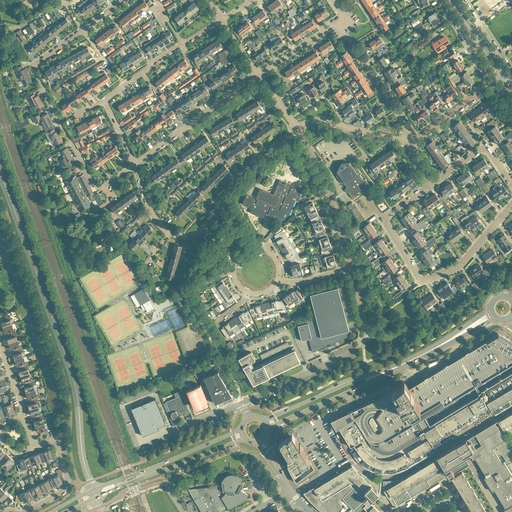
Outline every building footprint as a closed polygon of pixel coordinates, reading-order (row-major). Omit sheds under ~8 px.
[(95,7),(91,1),(89,0),(86,0),(84,2),(85,4),(90,11),(95,7)] [(283,4),(279,0),(275,0),(273,2),(279,11),(281,13),(283,11),(281,9),(280,7),(283,4)] [(373,4),(370,0),(368,0),(364,3),(368,8),(373,4)] [(144,10),(152,4),(149,1),(146,3),(144,1),(139,5),(144,10)] [(90,11),(85,4),(84,2),(81,4),(83,7),(81,8),(80,7),(76,10),(80,14),(83,12),(85,14),(90,11)] [(199,9),(193,2),(188,6),(194,13),(199,9)] [(279,11),(273,2),(268,6),(269,9),(268,10),(271,13),(275,10),(277,12),(279,11)] [(378,8),(377,7),(377,6),(375,7),(373,4),(368,8),(371,13),(378,8)] [(137,12),(139,14),(141,12),(144,15),(146,13),(144,10),(139,5),(134,9),(137,12)] [(380,10),(379,10),(381,8),(379,5),(377,7),(378,8),(371,13),(374,18),(380,14),(378,12),(380,10)] [(194,13),(188,6),(184,10),(189,16),(190,18),(193,15),(192,14),(194,13)] [(329,14),(325,8),(324,6),(318,10),(320,11),(324,18),(329,14)] [(179,9),(182,12),(179,14),(185,20),(189,16),(184,10),(182,7),(179,9)] [(137,12),(134,9),(129,13),(134,18),(139,14),(137,12)] [(267,16),(263,10),(258,13),(262,20),(264,22),(269,18),(267,16)] [(324,18),(320,11),(315,15),(319,21),(324,18)] [(179,14),(178,12),(173,16),(180,24),(185,20),(179,14)] [(425,23),(437,17),(435,12),(427,16),(428,18),(426,20),(425,21),(426,22),(425,23)] [(134,18),(129,13),(124,17),(129,22),(130,24),(133,22),(132,21),(135,19),(134,18)] [(262,20),(258,13),(252,17),(257,23),(262,20)] [(383,19),(385,18),(384,17),(384,16),(382,17),(380,14),(374,18),(378,23),(383,19)] [(63,17),(61,15),(58,18),(59,19),(61,21),(65,26),(70,22),(66,17),(65,17),(64,15),(63,17)] [(129,22),(124,17),(119,21),(124,26),(126,24),(127,26),(130,24),(129,22)] [(438,22),(440,21),(437,17),(425,23),(426,26),(432,23),(434,27),(439,24),(438,22)] [(384,31),(389,28),(385,22),(387,20),(386,19),(385,18),(383,19),(378,23),(381,28),(384,31)] [(422,24),(418,18),(411,23),(414,27),(414,26),(417,30),(424,26),(422,24)] [(61,21),(59,19),(55,23),(56,25),(61,30),(65,26),(61,21)] [(307,24),(311,30),(316,26),(312,20),(309,22),(308,20),(305,22),(307,24)] [(252,27),(248,21),(242,25),(247,31),(252,27)] [(311,30),(307,24),(305,22),(303,23),(304,25),(301,27),(305,33),(311,30)] [(61,30),(56,25),(55,23),(52,25),(54,27),(52,29),(56,34),(61,30)] [(120,29),(115,24),(110,28),(115,33),(117,36),(120,33),(118,30),(120,29)] [(247,31),(242,25),(237,29),(241,35),(247,31)] [(56,34),(52,29),(50,26),(47,28),(49,31),(47,33),(52,38),(56,34)] [(420,34),(426,29),(424,26),(417,30),(420,34)] [(305,33),(301,27),(296,30),(300,37),(305,33)] [(115,33),(110,28),(105,32),(110,37),(115,33)] [(300,37),(296,30),(291,34),(295,40),(300,37)] [(165,32),(160,35),(161,37),(166,45),(171,41),(169,38),(172,36),(169,31),(166,33),(165,32)] [(52,38),(47,33),(46,32),(43,34),(42,33),(40,34),(47,42),(52,38)] [(110,37),(105,32),(100,36),(105,41),(110,37)] [(47,42),(40,34),(38,36),(40,39),(38,41),(42,46),(47,42)] [(161,37),(160,35),(159,35),(154,38),(161,48),(166,45),(161,37)] [(105,41),(100,36),(95,40),(101,48),(107,43),(105,41)] [(385,44),(383,42),(380,36),(374,40),(384,53),(385,53),(388,51),(386,48),(384,49),(381,46),(385,44)] [(284,43),(281,38),(277,40),(276,37),(273,39),(275,41),(279,47),(284,43)] [(446,47),(444,45),(448,42),(445,37),(440,39),(437,40),(437,41),(432,44),(434,46),(435,46),(439,52),(438,52),(446,47)] [(36,38),(34,40),(36,43),(34,45),(38,50),(42,46),(38,41),(36,38)] [(152,40),(149,41),(156,51),(161,48),(154,38),(152,40)] [(217,49),(225,44),(222,40),(220,41),(218,39),(213,43),(217,49)] [(279,47),(275,41),(273,39),(271,40),(273,43),(270,45),(269,43),(266,45),(269,50),(272,48),(273,51),(279,47)] [(334,46),(330,40),(324,44),(328,50),(334,46)] [(384,53),(374,40),(369,43),(371,45),(369,47),(372,51),(377,48),(379,52),(377,54),(378,57),(384,53)] [(417,43),(414,40),(406,45),(409,49),(417,43)] [(150,54),(156,51),(149,41),(144,45),(150,54)] [(255,46),(252,42),(248,45),(249,48),(252,46),(253,49),(254,48),(256,52),(253,54),(258,61),(263,57),(256,46),(255,46)] [(38,50),(34,45),(32,43),(27,47),(33,54),(38,50)] [(217,49),(213,43),(208,46),(212,52),(217,49)] [(328,50),(324,44),(319,47),(323,53),(328,50)] [(268,54),(267,52),(269,50),(266,45),(264,46),(265,49),(262,51),(258,45),(256,46),(263,57),(268,54)] [(214,55),(212,52),(208,46),(203,50),(207,56),(210,54),(212,57),(214,55)] [(90,53),(87,47),(82,50),(85,56),(90,53)] [(86,58),(85,56),(82,50),(77,53),(79,57),(80,59),(81,61),(84,59),(85,61),(87,60),(86,58)] [(207,56),(203,50),(198,53),(202,59),(207,56)] [(448,59),(456,54),(453,50),(449,53),(447,51),(440,56),(437,59),(439,61),(442,59),(443,60),(447,57),(448,59)] [(145,58),(140,51),(135,54),(140,61),(145,58)] [(350,57),(346,51),(341,55),(342,58),(340,59),(341,60),(342,62),(350,57)] [(220,60),(228,54),(226,52),(220,57),(218,58),(220,60)] [(320,58),(316,52),(311,55),(315,61),(320,58)] [(79,57),(77,53),(71,56),(74,62),(80,59),(79,57)] [(198,53),(193,57),(198,64),(203,61),(202,59),(198,53)] [(140,61),(135,54),(130,57),(135,64),(140,61)] [(315,61),(311,55),(306,58),(310,65),(315,61)] [(74,62),(71,56),(66,58),(69,64),(72,63),(74,66),(76,65),(74,62)] [(135,64),(130,57),(125,60),(129,68),(135,64)] [(350,57),(342,62),(343,63),(343,64),(345,62),(347,65),(353,62),(350,57)] [(388,64),(383,57),(377,61),(382,68),(388,64)] [(71,68),(69,64),(66,58),(61,61),(64,67),(67,66),(68,69),(71,68)] [(121,60),(122,62),(120,64),(122,67),(121,68),(121,69),(122,70),(123,71),(124,70),(124,71),(129,68),(125,60),(123,58),(121,60)] [(310,65),(306,58),(300,62),(305,68),(306,70),(311,67),(310,65)] [(191,68),(184,59),(179,63),(184,69),(186,72),(191,68)] [(61,61),(60,60),(55,63),(55,64),(59,70),(61,69),(63,72),(66,71),(64,67),(61,61)] [(461,64),(458,60),(453,63),(453,62),(449,65),(448,63),(443,66),(446,70),(454,64),(458,71),(462,68),(464,67),(462,63),(461,64)] [(238,70),(236,67),(237,65),(234,61),(232,62),(234,65),(229,68),(233,74),(238,70)] [(305,68),(300,62),(295,65),(299,71),(305,68)] [(356,67),(356,66),(353,62),(347,65),(349,68),(347,70),(348,70),(349,72),(356,67)] [(184,69),(179,63),(175,67),(179,73),(184,69)] [(59,70),(55,64),(50,67),(53,73),(56,72),(58,75),(61,74),(59,70)] [(31,81),(29,75),(28,75),(25,68),(23,69),(21,65),(18,67),(16,68),(15,69),(16,73),(18,72),(24,84),(31,81)] [(298,75),(296,73),(299,71),(295,65),(290,69),(294,75),(295,77),(298,75)] [(53,73),(50,67),(45,70),(46,73),(43,74),(46,80),(49,78),(50,79),(55,76),(53,73)] [(179,73),(175,67),(170,71),(174,77),(176,78),(181,74),(179,73)] [(360,72),(357,67),(356,67),(349,72),(350,73),(349,73),(350,74),(352,73),(354,75),(360,72)] [(233,74),(229,68),(224,72),(228,78),(233,74)] [(294,75),(290,69),(285,72),(289,78),(294,75)] [(394,74),(390,69),(385,72),(389,78),(394,74)] [(174,77),(170,71),(165,75),(170,81),(174,77)] [(470,76),(467,71),(461,75),(462,77),(464,80),(470,76)] [(228,78),(224,72),(219,76),(223,81),(228,78)] [(363,77),(360,72),(354,75),(357,80),(362,77),(363,77)] [(397,72),(394,74),(389,78),(392,83),(397,79),(396,77),(398,75),(397,72)] [(452,80),(454,82),(462,77),(461,75),(460,76),(458,73),(451,78),(452,80)] [(110,79),(106,74),(101,77),(105,83),(110,79)] [(328,86),(324,81),(326,79),(323,74),(320,75),(321,77),(318,78),(321,83),(318,84),(322,90),(328,86)] [(165,75),(160,79),(165,84),(166,86),(168,84),(167,83),(170,81),(165,75)] [(218,85),(214,79),(211,75),(209,77),(212,81),(209,83),(213,89),(218,85)] [(223,81),(219,76),(214,79),(218,85),(223,81)] [(405,78),(399,82),(401,84),(396,88),(398,92),(400,95),(407,90),(405,87),(404,88),(402,85),(410,80),(408,76),(406,78),(405,78)] [(470,76),(464,80),(456,86),(460,91),(463,89),(461,86),(466,82),(468,86),(468,85),(469,87),(472,85),(471,84),(474,82),(470,76)] [(105,83),(101,77),(96,81),(100,86),(105,83)] [(361,85),(366,82),(363,77),(362,77),(357,80),(355,82),(356,83),(358,87),(361,85)] [(165,84),(160,79),(155,83),(160,88),(165,84)] [(100,86),(96,81),(91,84),(95,90),(100,86)] [(209,88),(205,82),(198,87),(204,95),(209,92),(207,89),(209,88)] [(369,86),(366,82),(361,85),(364,90),(370,87),(369,86)] [(458,94),(454,88),(454,89),(453,88),(450,83),(445,87),(453,97),(458,94)] [(95,90),(91,84),(87,88),(90,93),(95,90)] [(453,97),(445,87),(444,85),(442,87),(445,91),(442,94),(448,101),(453,97)] [(318,93),(314,86),(310,88),(308,86),(305,88),(310,94),(311,93),(313,96),(318,93)] [(157,96),(153,89),(152,90),(150,87),(144,90),(148,97),(151,95),(153,98),(157,96)] [(204,95),(198,87),(195,89),(197,91),(194,93),(199,99),(204,95)] [(367,95),(373,92),(370,87),(364,90),(362,92),(363,93),(363,94),(365,92),(367,95)] [(90,93),(87,88),(82,91),(86,97),(90,93)] [(148,97),(144,90),(142,91),(142,90),(138,92),(139,93),(143,100),(148,97)] [(335,100),(345,93),(344,91),(340,93),(338,90),(332,94),(335,100)] [(435,98),(434,98),(428,90),(427,92),(431,97),(438,107),(443,103),(435,92),(432,94),(435,98)] [(81,100),(86,97),(82,91),(79,94),(77,92),(75,93),(77,95),(81,100)] [(307,100),(304,94),(300,96),(297,92),(292,96),(296,102),(299,100),(301,104),(307,100)] [(143,100),(139,93),(134,97),(138,103),(143,100)] [(194,103),(199,99),(194,93),(189,97),(194,103)] [(345,101),(343,97),(347,95),(345,93),(335,100),(339,105),(345,101)] [(413,102),(411,100),(416,97),(413,93),(409,96),(408,95),(403,99),(407,106),(413,102)] [(43,106),(38,95),(35,97),(34,94),(28,97),(33,106),(34,106),(36,110),(43,106)] [(194,103),(189,97),(187,94),(185,95),(187,98),(184,100),(189,106),(194,103)] [(81,100),(77,95),(72,98),(76,104),(81,100)] [(76,104),(72,98),(70,96),(66,100),(67,102),(71,107),(76,104)] [(138,103),(134,97),(129,100),(132,106),(138,103)] [(438,107),(431,97),(429,99),(432,103),(429,105),(433,111),(438,107)] [(132,106),(129,100),(123,103),(127,109),(132,106)] [(189,106),(184,100),(179,104),(184,110),(189,106)] [(495,108),(489,100),(484,103),(490,112),(495,108)] [(261,107),(257,101),(252,104),(256,110),(261,107)] [(71,107),(67,102),(62,106),(66,111),(71,107)] [(127,109),(123,103),(118,106),(122,113),(127,109)] [(352,112),(350,110),(354,107),(352,103),(344,108),(345,109),(343,111),(346,115),(347,118),(350,116),(349,114),(352,112)] [(485,115),(490,112),(484,103),(479,107),(485,115)] [(184,110),(179,104),(174,108),(179,114),(184,110)] [(256,110),(252,104),(247,107),(251,113),(256,110)] [(417,108),(416,107),(414,105),(410,108),(413,112),(415,110),(419,115),(414,119),(416,122),(418,120),(420,122),(425,119),(417,108)] [(385,112),(382,107),(381,106),(379,108),(379,107),(375,109),(376,111),(379,116),(385,112)] [(430,115),(426,110),(423,112),(418,106),(416,107),(417,108),(425,119),(430,115)] [(251,113),(247,107),(242,110),(245,116),(251,113)] [(375,119),(371,113),(368,110),(369,110),(367,107),(364,109),(366,113),(363,115),(364,116),(365,117),(366,120),(365,120),(368,123),(375,119)] [(481,120),(486,116),(485,115),(479,107),(474,110),(480,119),(481,120)] [(172,110),(167,113),(166,111),(164,113),(162,111),(160,112),(163,117),(167,122),(168,123),(170,121),(169,120),(172,119),(171,118),(175,115),(172,110)] [(245,116),(242,110),(236,113),(237,115),(240,120),(245,116)] [(480,119),(474,110),(469,114),(475,122),(480,119)] [(53,123),(48,113),(41,117),(40,114),(33,118),(36,123),(41,121),(45,128),(53,123)] [(99,124),(103,122),(99,115),(94,118),(97,125),(99,129),(101,127),(99,124)] [(235,123),(232,118),(231,116),(226,120),(230,126),(235,123)] [(162,125),(167,122),(163,117),(158,120),(162,125)] [(91,128),(97,125),(94,118),(88,121),(91,128)] [(162,125),(158,120),(154,123),(158,129),(162,125)] [(230,126),(226,120),(221,123),(225,129),(230,126)] [(93,131),(91,128),(88,121),(83,124),(88,134),(93,131)] [(464,126),(460,121),(451,127),(455,132),(457,131),(464,126)] [(158,129),(154,123),(149,127),(153,132),(158,129)] [(225,129),(221,123),(216,126),(219,132),(225,129)] [(276,129),(271,123),(266,127),(271,133),(276,129)] [(88,134),(83,124),(77,126),(77,127),(75,128),(80,138),(88,134)] [(499,131),(495,126),(496,126),(495,125),(487,131),(487,132),(488,131),(492,137),(499,131)] [(219,132),(216,126),(210,129),(214,136),(219,132)] [(461,136),(467,132),(464,126),(457,131),(461,136)] [(149,136),(151,135),(151,134),(153,132),(149,127),(144,130),(148,136),(149,136)] [(271,133),(266,127),(261,130),(266,136),(271,133)] [(148,136),(144,130),(142,132),(139,128),(137,130),(143,139),(148,136)] [(56,145),(63,141),(57,131),(56,132),(54,129),(45,134),(51,143),(54,142),(56,145)] [(143,139),(137,130),(135,131),(137,135),(132,139),(134,142),(137,140),(139,143),(143,139)] [(266,136),(261,130),(256,133),(261,140),(266,136)] [(504,137),(503,136),(503,137),(499,131),(492,137),(495,142),(495,143),(504,137)] [(465,142),(471,137),(467,132),(461,136),(458,138),(460,141),(463,139),(465,142)] [(261,140),(256,133),(251,137),(254,141),(255,143),(261,140)] [(211,143),(206,137),(201,140),(206,146),(211,143)] [(466,149),(475,142),(471,137),(465,142),(462,143),(466,149)] [(206,146),(201,140),(196,144),(201,150),(206,146)] [(436,146),(432,140),(426,145),(430,151),(436,146)] [(119,151),(115,145),(113,146),(109,141),(107,143),(108,145),(115,155),(119,151)] [(250,147),(249,145),(246,141),(241,144),(246,150),(250,147)] [(511,147),(511,143),(511,144),(509,141),(502,145),(506,151),(511,147)] [(201,150),(196,144),(191,147),(196,154),(201,150)] [(246,150),(241,144),(236,147),(241,153),(246,150)] [(434,156),(440,151),(443,150),(439,144),(436,146),(430,151),(434,156)] [(115,155),(108,145),(106,147),(107,150),(105,151),(110,158),(115,155)] [(196,154),(191,147),(187,151),(191,157),(196,154)] [(241,153),(236,147),(231,151),(236,157),(241,153)] [(71,163),(70,160),(73,158),(67,148),(60,152),(61,153),(60,153),(58,149),(52,152),(54,156),(58,154),(59,156),(62,154),(64,158),(60,160),(63,165),(60,167),(60,168),(62,167),(63,171),(67,169),(65,166),(71,163)] [(110,158),(105,151),(104,149),(101,151),(102,153),(100,154),(105,161),(110,158)] [(401,158),(397,151),(394,153),(392,149),(386,153),(390,160),(396,156),(399,159),(401,158)] [(191,157),(187,151),(182,155),(183,157),(186,161),(191,157)] [(236,157),(231,151),(226,154),(230,160),(236,157)] [(444,157),(440,151),(434,156),(437,161),(444,157)] [(100,165),(105,161),(100,154),(98,156),(96,153),(94,155),(95,157),(100,165)] [(390,160),(386,153),(381,157),(385,163),(386,165),(388,163),(388,162),(390,160)] [(94,155),(89,158),(95,168),(100,165),(95,157),(94,155)] [(385,163),(381,157),(375,161),(380,167),(385,163)] [(448,162),(444,157),(437,161),(441,167),(448,162)] [(181,164),(178,160),(177,158),(172,162),(176,168),(181,164)] [(490,167),(484,159),(478,162),(483,169),(486,167),(488,169),(490,167)] [(381,168),(380,167),(375,161),(370,165),(372,167),(370,169),(374,175),(372,176),(374,178),(378,175),(377,173),(378,172),(377,171),(381,168)] [(176,168),(172,162),(167,165),(171,171),(176,168)] [(364,181),(360,175),(361,174),(354,163),(351,163),(350,163),(351,163),(350,163),(350,162),(341,163),(337,171),(338,172),(337,173),(337,172),(337,173),(336,175),(342,183),(343,182),(347,188),(345,189),(347,193),(348,192),(352,198),(359,194),(358,192),(362,189),(363,191),(370,186),(365,180),(364,181)] [(483,169),(478,162),(473,167),(479,175),(481,173),(480,172),(483,169)] [(171,171),(167,165),(162,169),(166,175),(171,171)] [(229,170),(224,165),(220,169),(225,175),(229,170)] [(166,175),(162,169),(157,172),(162,178),(166,175)] [(225,175),(220,169),(215,173),(221,179),(225,175)] [(474,179),(468,170),(462,174),(467,181),(470,179),(471,181),(474,179)] [(416,183),(412,178),(414,176),(411,171),(408,173),(409,173),(406,175),(408,178),(405,180),(410,187),(416,183)] [(153,185),(162,178),(157,172),(152,176),(153,178),(150,181),(153,185)] [(221,179),(215,173),(211,178),(216,183),(221,179)] [(90,187),(84,174),(77,178),(76,176),(65,182),(71,194),(82,188),(83,190),(90,187)] [(467,181),(462,174),(457,178),(463,187),(465,185),(464,183),(467,181)] [(498,178),(496,175),(491,179),(492,182),(495,186),(500,192),(503,196),(508,192),(503,185),(500,187),(497,184),(494,181),(498,178)] [(216,183),(211,178),(207,182),(212,187),(216,183)] [(250,212),(264,218),(267,211),(268,212),(267,214),(282,221),(285,213),(289,215),(295,200),(293,199),(293,197),(298,199),(299,196),(302,190),(286,183),(286,182),(279,180),(273,194),(260,188),(256,198),(258,199),(257,200),(254,199),(254,197),(247,194),(242,204),(250,207),(252,207),(250,212)] [(410,187),(405,180),(400,184),(405,191),(410,187)] [(405,191),(400,184),(398,181),(396,183),(398,186),(395,188),(398,192),(400,194),(405,191)] [(212,187),(207,182),(202,186),(206,190),(208,192),(212,187)] [(458,191),(451,182),(450,182),(448,183),(448,184),(446,186),(448,189),(451,193),(454,191),(455,193),(458,191)] [(444,195),(441,197),(444,200),(445,202),(448,200),(450,198),(448,195),(451,193),(448,189),(446,186),(440,190),(444,195)] [(503,196),(500,192),(495,186),(493,188),(493,189),(490,191),(497,200),(503,196)] [(87,197),(94,194),(90,187),(83,190),(82,188),(71,194),(76,203),(87,197)] [(400,194),(398,192),(395,188),(390,192),(387,188),(384,190),(388,195),(391,193),(394,198),(400,194)] [(138,197),(133,191),(128,195),(132,201),(138,197)] [(201,194),(198,191),(194,195),(199,200),(203,196),(201,194)] [(98,204),(103,202),(98,193),(90,197),(92,201),(96,199),(98,204)] [(441,201),(435,193),(430,197),(435,205),(441,201)] [(132,201),(128,195),(123,199),(127,205),(132,201)] [(199,200),(194,195),(189,199),(195,204),(199,200)] [(492,204),(487,197),(484,199),(482,196),(479,197),(486,208),(492,204)] [(91,206),(87,197),(76,203),(80,212),(91,206)] [(435,205),(430,197),(424,201),(429,209),(435,205)] [(486,208),(479,197),(476,199),(479,203),(476,205),(481,212),(486,208)] [(127,205),(123,199),(117,203),(121,209),(127,205)] [(195,204),(189,199),(185,203),(190,208),(195,204)] [(315,207),(313,203),(312,204),(310,199),(301,204),(302,207),(304,206),(307,211),(315,207)] [(123,211),(121,209),(117,203),(111,208),(117,216),(123,211)] [(190,208),(185,203),(181,207),(186,213),(190,208)] [(186,213),(181,207),(176,212),(181,217),(186,213)] [(318,216),(316,211),(317,211),(315,207),(307,211),(309,217),(308,217),(309,220),(318,216)] [(429,219),(431,217),(427,211),(424,207),(422,209),(429,219)] [(480,222),(477,217),(479,215),(475,210),(470,213),(467,216),(470,219),(475,226),(480,222)] [(405,224),(414,217),(410,211),(401,218),(405,224)] [(324,224),(322,220),(320,221),(318,216),(309,220),(310,223),(312,222),(314,228),(323,224),(324,224)] [(459,221),(460,222),(463,227),(463,226),(465,225),(469,230),(475,226),(470,219),(467,216),(464,218),(459,221)] [(416,224),(414,221),(416,220),(414,217),(405,224),(409,230),(416,224)] [(124,225),(120,219),(116,223),(120,228),(124,225)] [(260,234),(265,237),(272,223),(266,220),(260,234)] [(374,228),(369,222),(362,227),(362,228),(361,228),(360,229),(364,235),(366,233),(374,228)] [(325,233),(324,229),(325,228),(323,224),(314,228),(316,233),(315,234),(316,237),(320,236),(320,235),(325,233)] [(149,235),(154,230),(148,225),(144,230),(149,235)] [(464,234),(459,227),(453,231),(458,238),(461,236),(461,237),(464,235),(464,234)] [(377,234),(374,228),(366,233),(370,239),(377,234)] [(144,240),(149,235),(144,230),(139,235),(144,240)] [(288,238),(285,232),(284,233),(282,230),(274,235),(277,240),(276,240),(278,244),(288,238)] [(414,242),(421,237),(424,235),(422,232),(420,233),(418,230),(410,236),(414,242)] [(458,238),(453,231),(448,234),(453,241),(454,242),(457,240),(456,239),(458,238)] [(144,240),(139,235),(137,233),(132,238),(134,240),(140,245),(144,240)] [(330,242),(328,238),(327,238),(325,233),(320,235),(320,236),(316,237),(318,242),(319,245),(321,245),(330,242)] [(511,246),(511,244),(504,234),(496,240),(505,252),(511,246)] [(426,242),(421,237),(414,242),(418,248),(426,242)] [(440,239),(439,237),(435,239),(428,244),(427,245),(429,248),(438,242),(437,241),(440,239)] [(282,249),(291,243),(288,238),(278,244),(281,248),(281,247),(282,249)] [(378,250),(385,244),(381,238),(374,244),(378,250)] [(135,250),(140,245),(134,240),(130,245),(135,250)] [(331,251),(330,246),(331,246),(330,242),(321,245),(322,250),(321,251),(322,254),(325,253),(331,251)] [(146,253),(150,248),(144,243),(140,248),(146,253)] [(285,255),(295,248),(291,243),(282,249),(283,250),(282,251),(285,255)] [(180,253),(182,246),(175,244),(173,251),(180,253)] [(380,256),(389,250),(385,244),(378,250),(375,251),(377,254),(378,254),(380,256)] [(300,258),(298,254),(295,248),(285,255),(287,258),(288,258),(291,262),(300,258)] [(423,260),(431,255),(427,249),(419,255),(420,255),(419,255),(421,258),(422,257),(423,260)] [(505,261),(501,256),(500,254),(498,256),(492,249),(483,256),(488,263),(488,262),(493,258),(493,259),(495,257),(496,259),(499,257),(502,262),(505,261)] [(179,260),(180,253),(173,251),(171,258),(179,260)] [(325,253),(322,254),(321,254),(323,263),(326,262),(335,260),(334,256),(333,256),(331,251),(325,253)] [(438,262),(439,261),(437,258),(434,260),(431,255),(423,260),(425,262),(424,263),(426,266),(427,265),(428,265),(430,268),(431,267),(433,265),(438,262)] [(301,269),(300,263),(303,262),(302,257),(300,258),(291,262),(292,267),(290,267),(291,271),(301,269)] [(394,263),(389,257),(382,262),(384,265),(382,267),(384,270),(394,263)] [(177,266),(179,260),(171,258),(170,264),(177,266)] [(335,264),(336,264),(335,260),(326,262),(327,268),(335,266),(335,264)] [(390,274),(397,268),(394,263),(384,270),(386,272),(388,271),(390,274)] [(175,273),(177,266),(170,264),(168,271),(175,273)] [(483,270),(479,264),(475,267),(470,271),(475,278),(482,272),(486,278),(491,275),(486,268),(483,270)] [(304,268),(301,269),(291,271),(292,275),(294,275),(295,277),(305,274),(304,268)] [(173,279),(175,273),(168,271),(166,277),(173,279)] [(405,279),(401,273),(394,279),(398,284),(405,279)] [(457,291),(470,281),(465,274),(465,275),(459,279),(459,278),(458,279),(457,278),(455,280),(455,281),(454,282),(456,284),(454,286),(457,291)] [(409,285),(405,279),(398,284),(402,290),(409,285)] [(216,292),(225,285),(223,281),(222,282),(221,281),(212,287),(216,292)] [(452,289),(447,282),(437,289),(442,296),(443,296),(442,295),(448,291),(448,292),(452,289)] [(219,297),(228,291),(227,290),(228,289),(225,285),(216,292),(219,297)] [(298,325),(298,326),(301,341),(309,339),(311,348),(312,352),(319,350),(318,351),(321,350),(321,349),(320,348),(324,347),(324,348),(328,346),(328,347),(336,345),(336,342),(349,336),(347,331),(349,330),(346,320),(350,319),(342,286),(310,294),(311,297),(308,298),(313,318),(298,323),(298,325)] [(155,308),(143,288),(134,294),(140,305),(141,305),(144,310),(146,309),(148,312),(155,308)] [(302,298),(297,290),(293,292),(292,292),(288,294),(294,302),(299,298),(300,300),(302,298)] [(223,302),(233,296),(230,292),(229,292),(228,291),(219,297),(223,302)] [(437,301),(431,293),(421,300),(427,308),(437,301)] [(289,305),(294,302),(288,294),(285,296),(286,297),(281,300),(286,310),(285,310),(286,311),(291,308),(289,305)] [(132,295),(128,298),(132,305),(136,303),(132,295)] [(227,308),(235,301),(234,300),(235,299),(233,296),(223,302),(227,308)] [(286,310),(281,300),(276,302),(276,301),(272,302),(275,313),(281,312),(281,311),(285,310),(286,310)] [(275,313),(272,302),(267,303),(267,304),(266,305),(268,315),(275,313)] [(268,315),(266,305),(264,305),(264,304),(259,305),(262,317),(268,315)] [(262,317),(259,305),(255,306),(255,307),(249,309),(252,315),(255,314),(256,318),(262,317)] [(252,320),(248,310),(243,314),(242,313),(238,316),(245,325),(250,322),(250,321),(252,320)] [(14,323),(12,318),(11,319),(10,316),(4,318),(5,321),(1,322),(3,327),(12,324),(14,323)] [(245,325),(238,316),(235,318),(235,319),(234,320),(240,329),(245,325)] [(240,329),(234,320),(232,321),(232,320),(228,323),(235,333),(240,329)] [(235,333),(228,323),(224,326),(225,326),(221,329),(226,338),(229,336),(235,333)] [(13,329),(12,324),(3,327),(4,333),(8,331),(9,334),(16,332),(15,329),(13,329)] [(17,341),(16,335),(17,335),(16,332),(9,334),(10,337),(7,339),(8,344),(17,341)] [(271,335),(250,343),(252,347),(272,339),(271,335)] [(354,409),(350,411),(354,418),(366,437),(367,440),(369,443),(371,446),(374,448),(377,451),(380,452),(383,453),(387,453),(390,453),(394,451),(397,450),(425,433),(417,420),(419,419),(424,416),(444,404),(474,386),(476,385),(479,383),(481,381),(511,363),(511,354),(495,345),(496,344),(494,342),(493,342),(488,340),(485,342),(406,390),(405,386),(359,407),(354,409)] [(19,346),(17,341),(8,344),(10,349),(14,348),(15,351),(21,348),(20,345),(19,346)] [(23,357),(21,352),(22,352),(21,348),(15,351),(16,354),(12,355),(14,360),(23,357)] [(239,359),(254,384),(300,362),(294,349),(253,369),(250,363),(255,359),(251,352),(239,359)] [(25,362),(23,357),(14,360),(16,365),(20,364),(21,367),(27,365),(26,362),(25,362)] [(29,373),(27,368),(28,368),(27,365),(21,367),(22,370),(18,371),(20,377),(29,373)] [(232,396),(218,371),(204,377),(215,403),(232,396)] [(434,422),(429,424),(438,439),(440,438),(443,436),(448,434),(488,410),(492,416),(494,414),(511,403),(511,371),(480,391),(478,392),(477,393),(478,394),(439,418),(438,418),(439,419),(434,422)] [(31,379),(29,373),(20,377),(22,382),(24,381),(25,384),(27,383),(33,381),(32,378),(31,379)] [(37,389),(35,384),(34,384),(33,381),(27,383),(28,386),(24,388),(26,393),(35,390),(37,389)] [(4,390),(8,389),(7,386),(9,384),(8,383),(0,385),(0,394),(5,393),(4,390)] [(209,406),(207,402),(200,384),(187,390),(194,407),(195,407),(196,411),(198,410),(198,411),(199,411),(200,411),(200,410),(202,409),(202,410),(203,410),(204,410),(204,409),(205,408),(206,408),(207,407),(209,406)] [(39,398),(38,395),(39,394),(37,389),(35,390),(26,393),(28,398),(31,397),(33,400),(36,399),(39,398)] [(190,412),(187,405),(183,395),(166,402),(170,411),(172,412),(171,414),(173,419),(177,417),(178,415),(180,416),(182,415),(187,413),(190,412)] [(158,429),(157,426),(165,423),(155,398),(131,408),(143,436),(158,429)] [(39,401),(37,402),(36,399),(33,400),(30,401),(31,404),(27,405),(29,410),(38,407),(41,406),(39,401)] [(10,416),(6,405),(6,404),(4,404),(2,405),(3,407),(1,407),(4,415),(7,415),(8,416),(10,416)] [(14,412),(11,404),(6,405),(10,416),(12,415),(12,413),(14,412)] [(40,412),(38,407),(29,410),(31,415),(35,414),(36,417),(42,415),(41,412),(40,412)] [(338,427),(350,446),(366,437),(354,418),(350,411),(330,420),(335,428),(338,427)] [(511,412),(498,421),(504,430),(511,425),(511,412)] [(44,423),(42,418),(43,418),(42,415),(36,417),(37,420),(33,421),(35,427),(44,423)] [(419,419),(417,420),(425,433),(436,450),(440,447),(442,446),(440,441),(438,439),(429,424),(427,420),(424,416),(419,419)] [(511,511),(511,479),(510,476),(511,474),(506,465),(504,461),(501,463),(492,447),(505,439),(495,422),(475,434),(481,444),(475,448),(469,437),(466,439),(473,451),(469,453),(473,459),(475,458),(485,474),(486,476),(484,478),(492,491),(494,490),(506,509),(503,510),(504,511),(511,511)] [(46,423),(44,423),(35,427),(37,432),(41,431),(42,434),(48,431),(47,428),(48,428),(46,423)] [(299,444),(292,432),(289,436),(288,435),(279,443),(281,445),(281,447),(282,449),(282,451),(283,453),(284,455),(284,457),(285,459),(286,461),(287,463),(287,465),(288,467),(289,469),(290,471),(291,473),(292,475),(293,477),(294,478),(295,480),(296,482),(314,468),(300,445),(301,445),(300,444),(299,444)] [(353,444),(350,446),(352,449),(351,449),(351,450),(352,452),(354,454),(354,455),(356,457),(359,461),(361,463),(364,466),(367,467),(371,469),(373,470),(378,472),(381,472),(385,473),(388,473),(392,473),(396,472),(400,471),(402,469),(406,467),(407,467),(409,466),(417,461),(420,459),(422,458),(426,455),(431,452),(433,451),(436,450),(425,433),(397,450),(394,451),(390,453),(387,453),(383,453),(380,452),(377,451),(374,448),(371,446),(369,443),(367,440),(366,437),(360,440),(353,444)] [(475,434),(469,437),(475,448),(481,444),(475,434)] [(456,444),(455,444),(463,457),(469,453),(473,451),(466,439),(465,439),(458,443),(456,444)] [(504,461),(506,465),(511,461),(511,450),(505,439),(492,447),(501,463),(504,461)] [(397,506),(446,476),(447,478),(448,477),(454,474),(469,465),(467,462),(464,458),(463,457),(455,444),(436,456),(437,457),(418,469),(405,477),(400,479),(396,481),(395,481),(390,482),(385,482),(384,482),(384,490),(388,497),(389,496),(390,498),(389,499),(394,508),(396,507),(391,498),(392,498),(397,506)] [(56,459),(53,452),(50,453),(49,449),(44,451),(47,460),(52,458),(53,460),(56,459)] [(47,460),(44,451),(39,453),(42,461),(47,460)] [(0,459),(4,463),(9,456),(6,453),(0,458),(0,459)] [(41,464),(42,467),(44,466),(43,463),(42,463),(42,461),(39,453),(34,455),(37,463),(40,462),(41,464)] [(32,465),(29,457),(28,454),(23,456),(24,458),(26,467),(32,465)] [(37,463),(34,455),(29,457),(32,465),(37,463)] [(14,465),(11,463),(14,460),(9,456),(4,463),(7,466),(6,468),(8,470),(14,465)] [(26,467),(24,458),(18,460),(20,464),(17,465),(19,472),(27,469),(26,467)] [(313,487),(304,492),(306,495),(308,498),(311,501),(314,504),(316,506),(319,509),(322,511),(323,511),(336,511),(342,506),(338,500),(342,498),(354,510),(351,511),(379,511),(374,506),(370,502),(373,499),(374,499),(375,499),(375,498),(376,498),(377,498),(377,497),(378,497),(378,496),(379,495),(379,494),(379,493),(380,493),(379,493),(381,481),(380,481),(375,480),(370,479),(369,478),(365,476),(364,476),(360,473),(352,465),(314,488),(313,487)] [(59,477),(62,476),(63,478),(64,478),(60,469),(56,471),(58,475),(53,477),(58,487),(60,486),(60,484),(62,482),(59,477)] [(484,511),(483,511),(485,510),(481,503),(479,504),(478,502),(476,499),(478,499),(474,492),(472,493),(471,490),(470,488),(471,487),(467,480),(465,481),(463,477),(464,476),(462,472),(451,479),(452,480),(471,511),(484,511)] [(251,495),(241,489),(243,485),(243,484),(242,484),(242,483),(242,482),(242,483),(241,480),(241,479),(241,480),(239,477),(237,476),(237,475),(236,475),(234,474),(233,474),(231,474),(230,474),(228,475),(227,475),(228,475),(225,477),(223,479),(223,480),(223,481),(222,480),(222,481),(222,486),(216,486),(215,486),(226,503),(229,509),(245,499),(251,495)] [(58,487),(53,477),(48,480),(52,487),(55,486),(57,488),(58,487)] [(52,487),(48,480),(44,482),(49,492),(50,491),(50,489),(52,487)] [(34,485),(33,482),(31,483),(32,486),(33,485),(34,487),(39,497),(41,496),(40,493),(43,492),(39,484),(36,486),(35,484),(34,485)] [(49,492),(44,482),(39,484),(43,492),(45,491),(47,493),(49,492)] [(223,511),(229,509),(226,503),(215,486),(216,486),(198,488),(188,490),(201,511),(223,511)] [(39,497),(34,487),(29,489),(33,497),(36,496),(38,498),(39,497)] [(33,497),(29,489),(24,492),(29,502),(31,501),(31,498),(33,497)] [(2,502),(8,495),(4,491),(0,495),(0,499),(0,500),(2,502)] [(29,502),(24,492),(18,495),(19,502),(23,501),(23,502),(26,501),(28,502),(29,502)] [(13,501),(13,500),(9,496),(11,495),(10,493),(8,495),(2,502),(6,505),(8,503),(9,504),(10,504),(12,504),(13,502),(13,501)]
